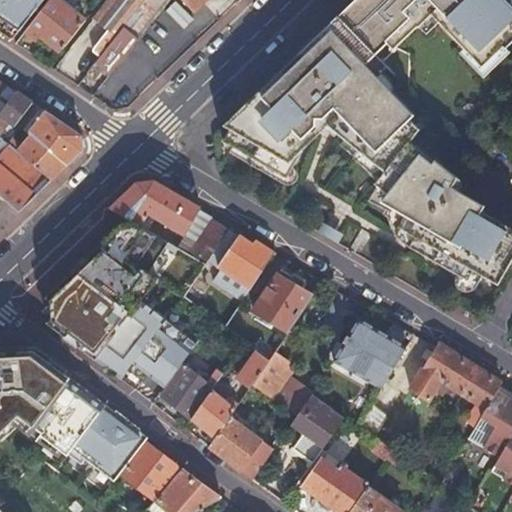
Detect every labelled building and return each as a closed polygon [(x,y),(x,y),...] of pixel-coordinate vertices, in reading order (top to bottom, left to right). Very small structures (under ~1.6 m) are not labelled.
[(0,0),(0,17),(18,31),(42,0),(0,0)] [(49,0),(25,31),(36,40),(40,35),(60,52),(85,21),(70,9),(77,0),(49,0)] [(94,52),(99,56),(116,36),(143,0),(107,0),(94,18),(108,30),(94,48),(93,49),(93,50),(93,51),(94,52)] [(111,74),(169,0),(143,0),(116,36),(99,56),(95,62),(111,74)] [(237,0),(239,1),(240,0),(182,0),(193,11),(204,0),(237,0)] [(353,0),(337,15),(337,16),(375,54),(411,21),(418,28),(431,15),(481,67),(503,47),(504,49),(511,41),(511,12),(500,0),(353,0)] [(511,7),(504,0),(500,0),(511,12),(511,7)] [(193,19),(175,1),(166,11),(184,28),(193,19)] [(375,54),(337,16),(224,125),(229,127),(223,142),(235,149),(236,146),(246,151),(245,154),(275,172),(277,169),(288,175),(303,151),(302,151),(319,134),(319,126),(323,122),(327,126),(385,172),(375,184),(388,194),(381,202),(405,216),(399,227),(415,237),(409,247),(467,281),(473,270),(497,284),(511,259),(511,236),(506,233),(508,228),(481,212),(484,207),(451,188),(456,178),(434,161),(433,162),(407,142),(418,130),(408,120),(412,115),(364,65),(375,54)] [(0,112),(15,92),(0,81),(0,112)] [(0,133),(8,122),(17,129),(19,127),(33,108),(29,105),(31,103),(15,92),(0,112),(0,133)] [(30,136),(66,165),(81,151),(79,135),(39,108),(23,130),(30,136)] [(319,126),(319,134),(327,126),(323,122),(319,126)] [(6,143),(50,180),(66,165),(30,136),(19,148),(9,139),(6,143)] [(0,195),(18,211),(48,182),(50,180),(6,143),(3,140),(0,137),(0,195)] [(111,206),(147,228),(155,216),(184,233),(178,243),(205,261),(206,260),(227,229),(197,210),(198,208),(150,180),(135,182),(111,206)] [(229,225),(227,229),(206,260),(218,268),(210,281),(240,300),(272,252),(256,241),(253,246),(236,236),(239,231),(229,225)] [(287,331),(311,295),(301,289),(304,284),(303,279),(295,274),(291,276),(287,281),(275,274),(251,310),(287,331)] [(213,319),(208,327),(217,333),(223,326),(213,319)] [(414,334),(405,329),(401,335),(389,328),(384,335),(359,320),(334,361),(351,372),(355,366),(384,384),(414,334)] [(251,347),(256,351),(268,360),(274,350),(258,338),(251,347)] [(438,343),(436,347),(410,389),(429,401),(430,400),(438,405),(443,397),(435,392),(442,381),(486,409),(500,387),(501,384),(438,343)] [(268,360),(251,384),(296,416),(311,393),(286,376),(294,365),(274,350),(268,360)] [(0,511),(1,511),(0,509),(0,505),(6,500),(0,492),(0,432),(1,432),(13,420),(18,416),(41,433),(40,435),(66,456),(72,449),(114,481),(120,474),(145,442),(148,438),(85,391),(48,362),(33,351),(18,352),(4,353),(0,352),(0,511)] [(211,389),(190,418),(215,438),(230,416),(251,384),(268,360),(256,351),(235,379),(237,380),(230,390),(232,391),(228,396),(232,399),(229,403),(211,389)] [(182,362),(159,393),(190,418),(211,389),(221,374),(213,368),(205,380),(182,362)] [(511,394),(500,387),(486,409),(481,417),(496,426),(483,448),(499,458),(491,471),(511,484),(511,394)] [(291,448),(312,462),(343,418),(311,393),(296,416),(291,423),(303,432),(291,448)] [(18,416),(13,420),(37,439),(40,435),(41,433),(18,416)] [(215,438),(209,447),(252,480),(273,449),(230,416),(215,438)] [(363,432),(357,428),(355,432),(360,437),(337,469),(321,457),(301,486),(317,498),(336,511),(348,511),(366,487),(368,485),(346,470),(368,436),(363,432)] [(391,454),(375,441),(372,446),(387,458),(391,454)] [(196,511),(221,499),(145,442),(120,474),(154,499),(143,511),(196,511)] [(387,459),(431,491),(437,482),(393,450),(391,454),(387,458),(387,459)] [(402,511),(366,487),(348,511),(402,511)]
